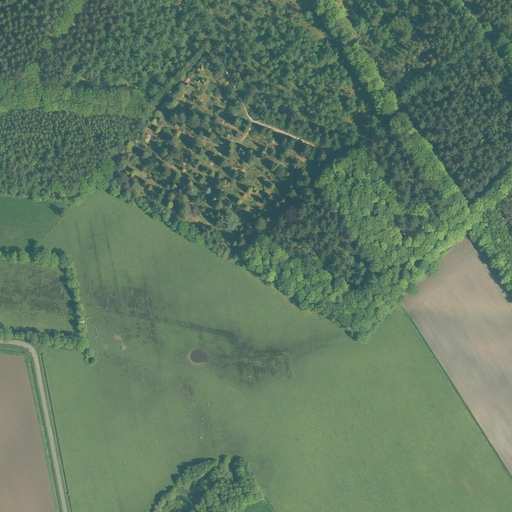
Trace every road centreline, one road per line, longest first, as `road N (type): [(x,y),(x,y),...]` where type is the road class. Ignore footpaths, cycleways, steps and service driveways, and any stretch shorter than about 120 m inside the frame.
road 1 (track): [(184,0),(251,121),(340,154),(390,117)]
road 2 (track): [(0,95),(150,114),(210,46)]
road 3 (unclassified): [(65,511),(33,354),(0,341)]
road 4 (track): [(390,117),(465,218),(511,175)]
